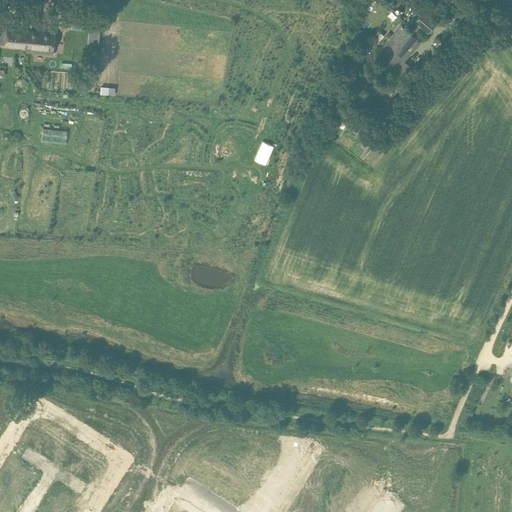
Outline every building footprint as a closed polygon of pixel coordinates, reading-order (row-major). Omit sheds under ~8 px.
[(436,21),(424,10),(410,27),(415,32),(420,26),(427,32),(436,21)] [(104,28),(107,14),(106,13),(101,13),(73,11),(72,25),(99,27),(104,28)] [(421,41),(402,26),(393,37),(388,42),(377,56),(406,80),(414,70),(404,61),(421,41)] [(27,31),(0,27),(0,43),(27,47),(28,40),(26,40),(27,31)] [(55,33),(27,31),(26,40),(28,40),(27,47),(27,52),(54,54),(55,33)] [(388,33),(384,38),(388,42),(393,37),(388,33)] [(335,141),(330,138),(321,152),(326,154),(335,141)] [(241,434),(215,442),(217,448),(224,446),(225,452),(239,448),(237,443),(243,441),(241,434)] [(243,446),(234,458),(253,473),(262,461),(243,446)] [(226,460),(220,469),(228,475),(221,483),(240,498),(249,486),(245,482),(248,477),(226,460)] [(195,467),(192,472),(202,479),(205,474),(200,471),(195,467)]
